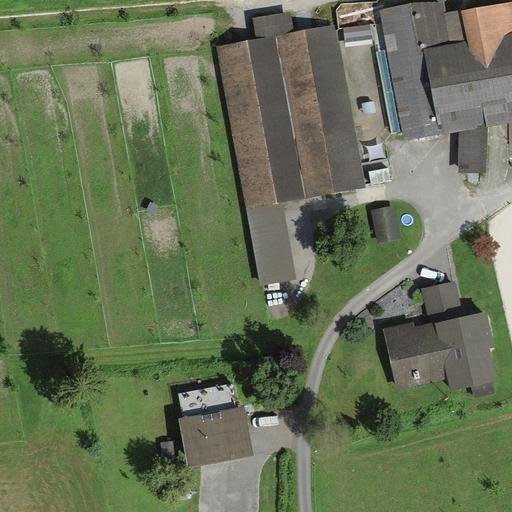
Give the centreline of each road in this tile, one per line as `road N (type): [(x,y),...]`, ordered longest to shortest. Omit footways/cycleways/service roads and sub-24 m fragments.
road 1 (track): [(307,511),(308,424),(325,350),(391,277),(511,191)]
road 2 (track): [(267,0),(96,13)]
